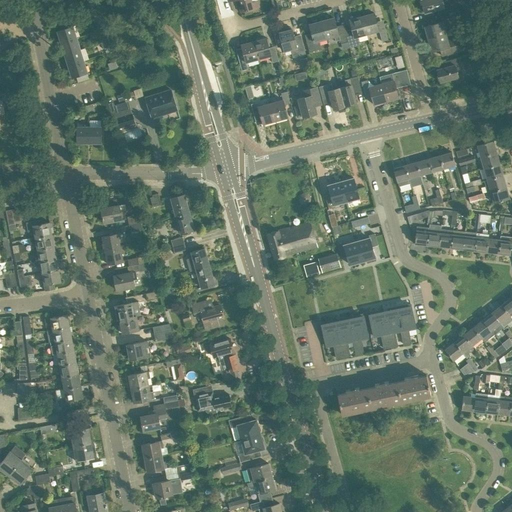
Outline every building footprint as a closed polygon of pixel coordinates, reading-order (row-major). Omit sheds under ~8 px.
[(251,0),(231,0),(232,1),(237,0),(240,0),(244,12),(254,9),(251,0)] [(443,0),(421,0),(425,13),(439,9),(441,15),(449,13),(458,11),(456,4),(445,7),(443,0)] [(102,11),(92,14),(91,14),(93,20),(103,17),(102,11)] [(374,13),(361,17),(366,34),(379,31),(382,41),(389,40),(384,23),(378,25),(374,13)] [(441,15),(435,16),(437,23),(425,26),(429,38),(446,34),(444,28),(452,26),(449,13),(441,15)] [(353,32),(346,34),(348,42),(350,48),(360,45),(358,37),(366,34),(361,17),(349,20),(353,32)] [(334,18),(322,21),(327,39),(339,35),(341,44),(348,42),(346,34),(344,28),(337,30),(334,18)] [(309,25),(312,33),(313,37),(306,38),(309,52),(321,49),(319,41),(327,39),(322,21),(318,22),(317,20),(313,21),(313,23),(309,25)] [(61,43),(76,38),(73,26),(57,31),(61,43)] [(306,54),(302,40),(295,42),(292,30),(291,30),(291,28),(288,28),(287,28),(285,29),(285,31),(279,33),(280,35),(277,36),(276,38),(276,40),(277,43),(278,45),(280,46),(282,45),(284,52),(290,50),(293,58),(306,54)] [(446,34),(429,38),(432,52),(444,48),(446,54),(459,51),(456,38),(448,40),(446,34)] [(106,35),(103,37),(99,38),(101,44),(108,42),(106,35)] [(80,50),(76,38),(61,43),(65,55),(80,50)] [(266,39),(254,42),(259,60),(271,56),(273,63),(279,61),(276,50),(270,51),(266,39)] [(259,60),(254,42),(241,46),(245,58),(239,59),(242,71),(248,70),(246,63),(259,60)] [(469,52),(474,53),(477,49),(476,45),(471,43),(467,47),(469,52)] [(80,50),(65,55),(68,67),(84,62),(80,50)] [(447,67),(436,70),(440,82),(459,77),(455,65),(461,63),(459,57),(446,61),(447,67)] [(84,62),(68,67),(72,79),(88,74),(84,62)] [(115,62),(111,63),(108,64),(109,70),(117,68),(115,62)] [(382,84),(386,101),(399,98),(396,86),(409,82),(405,70),(387,75),(389,82),(382,84)] [(340,88),(345,106),(356,103),(353,92),(361,89),(358,77),(343,81),(344,87),(340,88)] [(386,101),(382,84),(369,87),(368,80),(361,82),(365,94),(371,92),(374,104),(386,101)] [(345,106),(340,88),(333,90),(331,84),(319,87),(322,100),(330,98),(333,109),(345,106)] [(313,101),(314,101),(320,99),(317,87),(303,91),(305,97),(298,99),(300,106),(295,107),(297,118),(303,116),(303,117),(317,114),(313,101)] [(177,110),(171,90),(145,98),(152,118),(177,110)] [(119,101),(126,99),(124,92),(116,95),(119,101)] [(283,101),(271,104),(276,121),(288,118),(285,106),(291,104),(288,92),(281,94),(283,101)] [(276,121),(271,104),(259,107),(258,103),(251,105),(255,117),(261,115),(263,124),(276,121)] [(86,106),(89,113),(95,111),(93,104),(86,106)] [(89,113),(86,106),(80,108),(83,115),(89,113)] [(132,114),(122,117),(116,119),(119,129),(135,124),(132,114)] [(89,144),(89,128),(77,128),(77,144),(89,144)] [(102,128),(89,128),(89,144),(102,144),(102,128)] [(477,158),(496,152),(493,140),(477,145),(479,152),(476,153),(477,158)] [(499,164),(496,152),(477,158),(479,164),(482,163),(484,168),(499,164)] [(439,156),(443,169),(455,166),(451,153),(439,156)] [(439,156),(428,159),(432,173),(443,169),(439,156)] [(432,173),(428,159),(417,163),(420,176),(432,173)] [(420,176),(417,163),(405,166),(409,179),(420,176)] [(503,175),(499,164),(484,168),(487,180),(503,175)] [(409,179),(405,166),(394,169),(397,182),(409,179)] [(503,175),(487,180),(484,181),(487,192),(490,191),(506,187),(503,175)] [(345,201),(358,197),(354,185),(353,178),(340,182),(345,201)] [(333,204),(345,201),(340,182),(327,185),(329,192),(333,204)] [(471,184),(470,182),(464,184),(465,189),(466,193),(475,191),(473,186),(473,184),(471,184)] [(358,197),(359,200),(365,199),(360,183),(354,185),(358,197)] [(506,187),(490,191),(494,203),(509,198),(506,187)] [(333,204),(329,192),(323,193),(327,209),(333,207),(333,204)] [(159,193),(152,195),(152,197),(150,197),(152,207),(162,204),(159,193)] [(176,216),(190,212),(184,194),(171,198),(176,216)] [(439,196),(436,197),(437,197),(430,199),(431,206),(443,202),(441,197),(439,197),(439,196)] [(416,203),(413,204),(404,206),(406,213),(415,210),(420,209),(418,204),(416,204),(416,203)] [(119,205),(101,209),(104,223),(121,220),(119,205)] [(24,207),(26,219),(32,218),(30,206),(24,207)] [(14,222),(12,210),(6,211),(8,219),(9,225),(15,224),(14,222)] [(190,212),(176,216),(181,234),(194,230),(190,212)] [(417,214),(407,217),(409,223),(419,221),(417,214)] [(129,225),(137,223),(135,216),(127,217),(129,225)] [(504,223),(507,224),(508,218),(500,217),(499,223),(501,223),(501,225),(504,225),(504,223)] [(35,237),(52,234),(50,222),(42,224),(41,220),(26,223),(28,232),(34,231),(35,237)] [(279,231),(267,234),(274,259),(286,255),(316,246),(310,222),(279,231)] [(137,223),(129,225),(130,232),(138,231),(137,223)] [(427,245),(428,232),(429,228),(417,226),(415,244),(427,245)] [(440,233),(439,247),(451,248),(452,234),(453,230),(441,229),(440,233)] [(452,234),(451,248),(463,249),(465,232),(453,230),(452,234)] [(440,233),(428,232),(427,245),(439,247),(440,233)] [(477,233),(465,232),(463,249),(475,251),(477,233)] [(369,237),(373,250),(379,248),(374,233),(368,235),(369,237)] [(488,234),(477,233),(475,251),(486,252),(488,239),(488,234)] [(52,234),(35,237),(29,239),(30,244),(36,243),(38,249),(54,246),(52,234)] [(105,250),(120,247),(118,234),(103,237),(105,250)] [(511,237),(500,236),(500,240),(498,254),(511,255),(511,242),(511,237)] [(173,247),(184,244),(182,237),(171,240),(173,247)] [(362,260),(374,257),(373,250),(369,237),(356,241),(362,260)] [(488,239),(486,252),(498,254),(500,240),(488,239)] [(349,264),(362,260),(356,241),(344,244),(347,257),(349,264)] [(343,242),(337,243),(340,253),(341,259),(347,257),(344,244),(343,242)] [(184,244),(173,247),(174,253),(186,250),(184,244)] [(13,254),(20,253),(19,245),(12,247),(13,254)] [(54,246),(38,249),(40,261),(56,258),(54,246)] [(120,247),(105,250),(108,264),(123,261),(120,247)] [(196,270),(210,266),(205,249),(191,252),(196,270)] [(20,253),(13,254),(15,261),(21,260),(20,253)] [(319,259),(323,272),(340,267),(336,254),(319,259)] [(138,264),(151,262),(149,256),(137,258),(138,264)] [(40,261),(34,262),(35,268),(41,267),(42,273),(59,269),(56,258),(40,261)] [(151,262),(138,264),(137,264),(139,271),(147,270),(149,277),(155,276),(151,262)] [(313,275),(310,263),(303,265),(307,277),(313,275)] [(215,284),(210,266),(196,270),(201,288),(215,284)] [(61,281),(59,269),(42,273),(44,285),(43,285),(44,291),(55,289),(54,283),(61,281)] [(14,272),(5,274),(0,274),(0,279),(5,279),(7,288),(17,286),(14,272)] [(134,272),(132,272),(114,275),(117,291),(134,287),(133,280),(136,279),(134,272)] [(30,275),(24,276),(18,277),(20,287),(32,285),(30,275)] [(197,295),(196,290),(195,288),(182,292),(184,299),(197,295)] [(145,293),(146,300),(161,297),(160,290),(145,293)] [(511,299),(511,298),(501,305),(510,316),(511,314),(511,299)] [(224,318),(221,305),(214,307),(212,299),(193,305),(195,315),(198,314),(199,320),(203,319),(206,329),(224,324),(222,318),(224,318)] [(120,319),(136,316),(141,315),(138,301),(115,306),(118,320),(120,319)] [(401,330),(402,337),(409,336),(407,328),(415,327),(410,303),(401,305),(401,308),(397,309),(396,306),(395,306),(401,330)] [(510,316),(501,305),(492,312),(500,323),(510,316)] [(396,339),(394,331),(401,330),(395,306),(387,308),(387,311),(383,312),(389,340),(396,339)] [(383,312),(378,313),(378,310),(369,312),(374,336),(381,334),(383,342),(389,340),(383,312)] [(500,323),(492,312),(483,320),(491,331),(500,323)] [(184,322),(191,320),(189,313),(181,315),(184,322)] [(356,347),(363,346),(361,338),(369,337),(363,313),(354,315),(355,317),(350,318),(350,316),(349,316),(354,340),(356,347)] [(53,330),(70,327),(67,315),(45,319),(46,325),(52,324),(53,330)] [(123,332),(139,329),(136,316),(120,319),(121,325),(118,325),(120,332),(123,331),(123,332)] [(349,349),(347,341),(354,340),(349,316),(341,318),(341,320),(336,321),(343,350),(349,349)] [(332,322),(331,320),(322,322),(327,346),(335,344),(336,352),(343,350),(336,321),(332,322)] [(491,331),(483,320),(473,327),(482,338),(491,331)] [(15,322),(15,330),(11,330),(12,336),(16,335),(22,335),(21,321),(15,322)] [(154,334),(171,330),(169,323),(153,327),(154,334)] [(70,327),(53,330),(47,331),(49,342),(50,342),(50,343),(72,338),(70,327)] [(482,338),(473,327),(464,335),(472,345),(482,338)] [(171,330),(154,334),(156,341),(173,338),(171,330)] [(472,345),(464,335),(454,342),(463,353),(466,358),(470,355),(469,355),(470,351),(474,348),(472,345)] [(506,335),(499,340),(503,346),(510,341),(506,335)] [(74,350),(72,338),(50,343),(51,346),(52,346),(53,353),(53,354),(58,353),(74,350)] [(233,351),(234,351),(230,339),(210,344),(213,357),(218,356),(221,364),(226,363),(228,372),(238,369),(235,355),(234,355),(233,351)] [(147,341),(127,345),(130,359),(150,355),(147,341)] [(463,353),(454,342),(445,350),(453,360),(463,353)] [(199,359),(198,348),(186,349),(187,360),(199,359)] [(74,350),(58,353),(60,365),(77,362),(74,350)] [(472,364),(473,363),(470,358),(466,361),(468,363),(460,369),(464,375),(475,372),(471,367),(473,365),(472,364)] [(183,379),(180,365),(179,359),(166,362),(167,367),(173,366),(176,380),(183,379)] [(77,362),(60,365),(62,377),(79,373),(77,362)] [(131,389),(149,385),(147,379),(150,378),(149,371),(129,375),(131,389)] [(81,385),(79,373),(62,377),(64,388),(81,385)] [(409,379),(397,382),(401,402),(430,395),(430,396),(431,396),(427,375),(426,375),(414,378),(414,375),(413,375),(413,377),(409,378),(409,376),(408,377),(409,379)] [(401,402),(397,382),(385,384),(384,382),(384,383),(382,384),(380,384),(379,383),(379,385),(367,388),(372,408),(401,402)] [(81,385),(64,388),(57,390),(58,398),(66,397),(68,406),(77,404),(75,399),(83,397),(81,385)] [(149,385),(131,389),(134,403),(154,399),(153,391),(150,392),(149,385)] [(372,408),(367,388),(356,390),(355,388),(354,388),(355,389),(350,390),(350,389),(349,389),(350,392),(338,394),(337,394),(342,415),(343,414),(372,408)] [(211,414),(212,413),(217,412),(217,413),(217,410),(231,406),(229,394),(214,398),(213,392),(202,394),(201,389),(193,390),(198,412),(206,410),(206,411),(207,412),(208,413),(209,413),(210,414),(211,414)] [(494,396),(487,395),(487,399),(486,412),(497,414),(499,396),(500,390),(498,389),(495,389),(494,396)] [(476,393),(475,398),(474,411),(486,412),(487,399),(487,395),(476,393)] [(165,403),(178,401),(177,395),(163,397),(164,403),(165,403)] [(474,411),(475,398),(463,396),(461,409),(474,411)] [(499,396),(497,414),(509,415),(511,398),(499,396)] [(179,406),(178,401),(165,403),(166,409),(179,406)] [(165,403),(164,403),(153,406),(155,414),(141,417),(144,431),(160,427),(158,419),(167,417),(165,409),(166,409),(165,403)] [(241,439),(260,434),(260,432),(261,430),(260,427),(258,425),(256,420),(247,422),(245,417),(230,421),(231,427),(237,425),(241,439)] [(56,432),(55,425),(55,424),(40,427),(41,434),(56,432)] [(73,446),(94,442),(91,427),(70,431),(73,446)] [(170,432),(171,439),(185,436),(183,430),(170,432)] [(260,434),(241,439),(245,454),(239,455),(241,461),(256,457),(255,451),(264,449),(263,443),(264,441),(263,437),(261,436),(260,434)] [(145,458),(162,455),(160,448),(164,448),(162,440),(142,444),(145,458)] [(97,457),(94,442),(73,446),(76,461),(97,457)] [(0,467),(9,475),(21,459),(10,451),(0,464),(0,467)] [(162,455),(145,458),(148,472),(168,468),(166,461),(163,461),(162,455)] [(21,459),(9,475),(20,483),(32,467),(21,459)] [(241,469),(240,463),(240,462),(221,468),(223,474),(241,469)] [(250,482),(272,476),(269,463),(246,469),(250,482)] [(178,474),(192,471),(190,464),(177,466),(178,474)] [(49,474),(49,476),(64,473),(63,465),(48,468),(49,474)] [(76,471),(77,477),(100,472),(98,466),(76,471)] [(77,477),(76,471),(69,472),(73,492),(80,490),(77,477)] [(192,471),(178,474),(179,478),(153,483),(156,498),(163,497),(162,496),(173,494),(171,486),(182,484),(181,481),(193,479),(192,471)] [(49,476),(49,474),(35,476),(37,484),(38,484),(44,483),(51,482),(49,476)] [(272,476),(250,482),(247,483),(248,487),(256,485),(258,493),(276,488),(272,476)] [(44,483),(38,484),(40,498),(47,496),(44,483)] [(38,484),(37,484),(33,485),(26,489),(27,495),(33,494),(34,499),(40,498),(38,484)] [(107,511),(103,492),(88,495),(90,511),(107,511)] [(204,498),(205,503),(206,504),(218,501),(216,496),(204,498)] [(72,497),(61,499),(63,511),(76,511),(74,497),(72,498),(72,497)] [(249,505),(247,499),(247,498),(233,501),(235,508),(249,505)] [(63,511),(61,499),(50,501),(50,502),(48,502),(49,511),(63,511)] [(282,511),(280,503),(266,507),(266,506),(264,506),(262,501),(250,504),(252,511),(259,509),(259,511),(282,511)] [(36,511),(35,503),(19,506),(20,511),(22,511),(23,511),(22,511),(36,511)]
